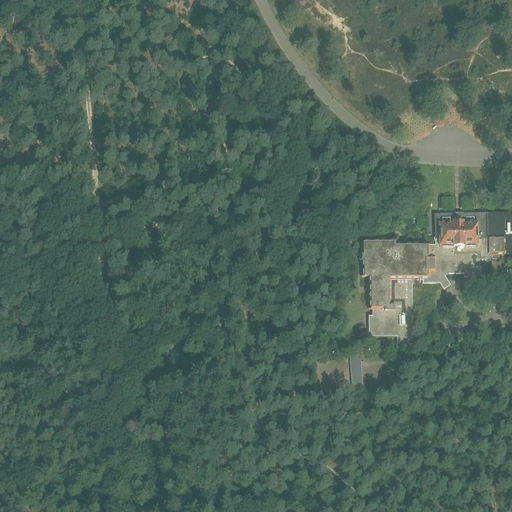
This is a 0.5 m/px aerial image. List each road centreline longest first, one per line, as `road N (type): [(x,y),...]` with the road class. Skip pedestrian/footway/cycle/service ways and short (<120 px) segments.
road 1 (unclassified): [(511,159),(405,154),(370,139),(304,71),(262,0)]
road 2 (track): [(126,511),(99,236)]
road 3 (track): [(99,236),(76,0)]
